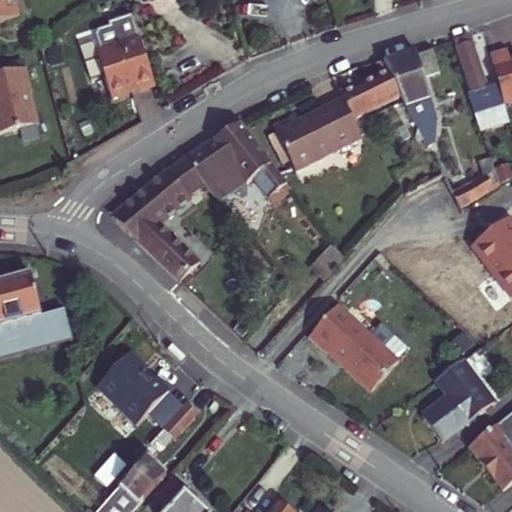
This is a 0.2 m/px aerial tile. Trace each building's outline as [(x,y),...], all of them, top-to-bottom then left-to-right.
[(0,0),(0,28),(15,24),(8,0),(0,0)] [(100,79),(107,103),(134,94),(135,96),(150,90),(128,20),(105,28),(105,30),(95,34),(92,38),(94,44),(76,50),(87,84),(100,79)] [(474,98),(482,118),(508,108),(501,87),(493,90),(475,47),(471,42),(462,46),(461,53),(478,96),(474,98)] [(437,46),(392,60),(404,96),(406,101),(409,110),(408,111),(418,129),(437,119),(426,78),(445,72),(437,46)] [(507,49),(489,56),(507,103),(511,100),(511,56),(510,58),(507,49)] [(347,101),(355,120),(404,96),(392,60),(374,65),(378,79),(344,96),(347,101)] [(20,74),(0,79),(0,138),(31,132),(24,101),(26,100),(20,74)] [(347,101),(338,105),(356,144),(365,140),(355,120),(347,101)] [(356,144),(338,105),(302,122),(299,115),(276,126),(297,171),(356,144)] [(437,119),(418,129),(426,146),(438,140),(437,119)] [(242,124),(203,150),(211,163),(196,173),(206,184),(235,164),(250,184),(255,180),(270,199),(288,185),(242,124)] [(185,161),(196,173),(211,163),(203,150),(185,161)] [(185,161),(170,172),(194,200),(206,184),(196,173),(185,161)] [(235,164),(206,184),(223,204),(250,184),(235,164)] [(114,219),(181,283),(202,265),(165,223),(194,200),(170,172),(114,219)] [(491,176),(454,197),(461,210),(498,189),(491,176)] [(402,193),(426,237),(464,215),(461,210),(454,197),(442,177),(402,193)] [(334,244),(312,269),(325,280),(344,258),(334,244)] [(0,347),(2,355),(54,339),(48,317),(34,276),(0,285),(0,347)] [(326,351),(371,391),(398,361),(334,308),(306,338),(323,353),(326,351)] [(134,357),(105,389),(130,412),(127,415),(143,429),(175,394),(161,381),(158,384),(149,375),(151,373),(134,357)] [(417,422),(437,447),(488,407),(454,366),(429,385),(443,402),(417,422)] [(203,415),(191,405),(168,431),(179,441),(203,415)] [(511,410),(469,446),(484,465),(488,462),(493,468),(489,471),(504,489),(511,482),(511,410)] [(107,511),(140,511),(170,480),(151,464),(107,511)] [(206,511),(189,496),(193,492),(179,479),(160,499),(172,511),(206,511)]
